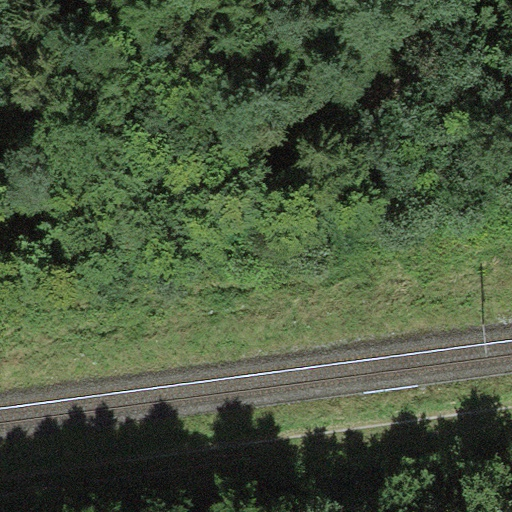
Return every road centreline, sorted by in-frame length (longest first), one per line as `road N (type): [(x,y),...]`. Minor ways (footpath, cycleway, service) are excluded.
road 1 (track): [(0,492),(511,416)]
road 2 (track): [(511,294),(0,362)]
